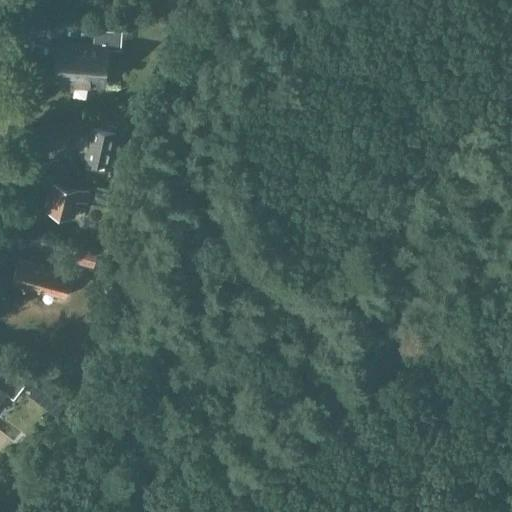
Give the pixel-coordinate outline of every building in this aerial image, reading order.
[(167,0),(166,5),(182,11),(185,0),(167,0)] [(93,40),(56,37),(53,83),(105,87),(108,47),(120,48),(121,29),(94,27),(93,40)] [(85,165),(105,169),(106,164),(109,165),(117,132),(93,126),(85,159),(87,160),(85,165)] [(85,202),(88,192),(55,183),(48,209),(73,215),(77,200),(85,202)] [(75,247),(71,261),(92,268),(96,254),(75,247)] [(12,283),(65,297),(73,264),(51,259),(50,265),(19,257),(12,283)] [(88,270),(85,281),(99,285),(102,274),(88,270)] [(0,397),(2,395),(4,393),(13,400),(23,388),(25,385),(0,366),(0,397)] [(36,382),(27,393),(36,400),(45,389),(36,382)]
